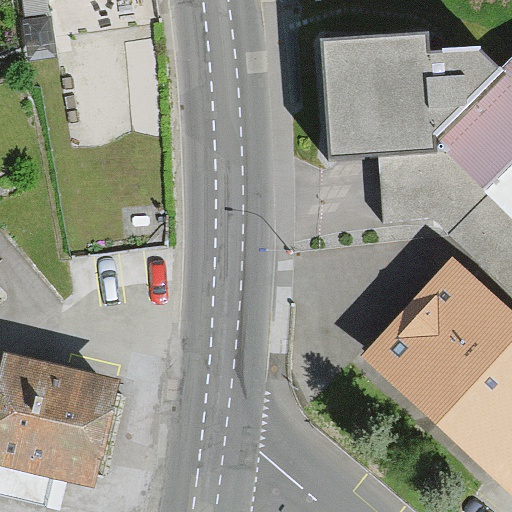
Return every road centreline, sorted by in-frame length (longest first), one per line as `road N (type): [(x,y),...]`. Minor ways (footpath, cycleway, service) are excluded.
road 1 (secondary): [(217,416),(228,220),(214,0)]
road 2 (residential): [(331,511),(217,416)]
